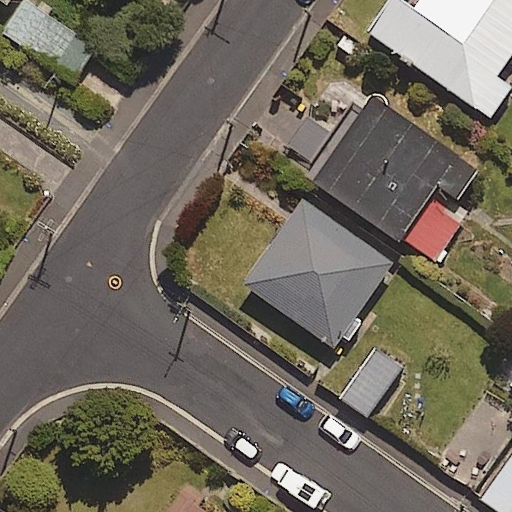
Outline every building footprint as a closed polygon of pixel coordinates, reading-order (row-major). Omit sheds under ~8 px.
[(0,0),(0,3),(11,10),(16,0),(0,0)] [(511,0),(502,0),(497,8),(484,0),(431,0),(417,21),(398,8),(374,44),(492,125),(511,95),(511,93),(499,85),(511,65),(511,0)] [(97,54),(28,5),(5,37),(74,87),(97,54)] [(479,184),(363,105),(337,144),(309,125),(289,155),(329,183),(320,196),(433,273),(468,222),(458,216),(479,184)] [(393,274),(302,213),(247,296),(339,356),(393,274)] [(403,374),(376,355),(343,402),(370,421),(403,374)] [(479,492),(511,445),(511,430),(480,409),(441,465),(479,492)] [(511,511),(511,461),(482,506),(491,511),(511,511)] [(205,511),(181,495),(168,511),(205,511)]
